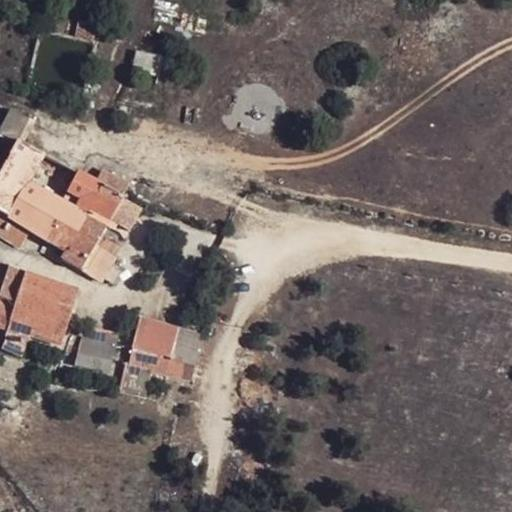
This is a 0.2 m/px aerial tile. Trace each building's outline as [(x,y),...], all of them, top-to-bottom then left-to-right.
[(92,41),(95,27),(77,24),(74,38),(92,41)] [(117,56),(169,69),(174,52),(123,40),(117,56)] [(154,104),(191,111),(193,100),(159,92),(154,104)] [(1,217),(31,235),(39,218),(76,239),(70,253),(104,267),(119,224),(136,192),(103,175),(36,139),(46,116),(27,110),(9,137),(18,141),(0,174),(0,196),(7,200),(1,217)] [(103,175),(136,192),(147,176),(112,159),(103,175)] [(119,224),(133,232),(152,201),(136,192),(119,224)] [(14,322),(67,339),(86,283),(22,257),(6,289),(24,296),(14,322)] [(139,364),(172,373),(186,330),(162,323),(154,349),(132,345),(129,362),(139,364)] [(83,348),(117,357),(122,335),(84,328),(83,348)] [(126,368),(120,392),(144,398),(150,373),(126,368)]
